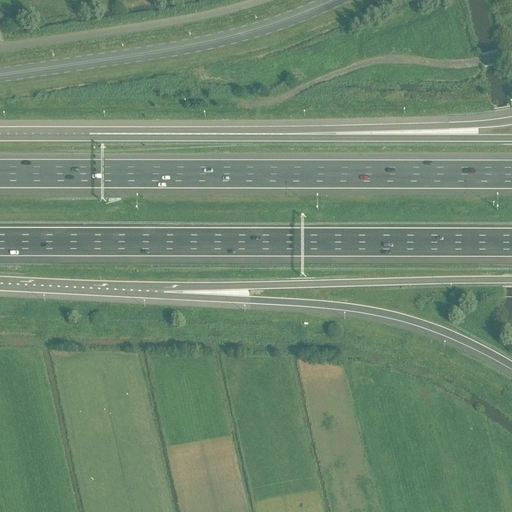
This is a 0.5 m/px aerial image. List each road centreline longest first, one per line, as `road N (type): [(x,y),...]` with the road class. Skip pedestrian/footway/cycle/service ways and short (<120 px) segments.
road 1 (motorway): [(0,241),(511,242)]
road 2 (motorway): [(511,172),(0,172)]
road 3 (motorway): [(511,120),(85,134)]
road 4 (motorway): [(511,139),(85,134)]
road 5 (motorway): [(164,296),(383,313),(511,366)]
road 6 (motorway): [(164,296),(249,285),(511,281)]
road 7 (secondary): [(0,75),(205,43),(335,0)]
road 8 (track): [(511,55),(365,63),(269,102),(246,103)]
road 9 (unclassified): [(264,0),(0,48)]
road 10 (motorway): [(0,287),(164,296)]
